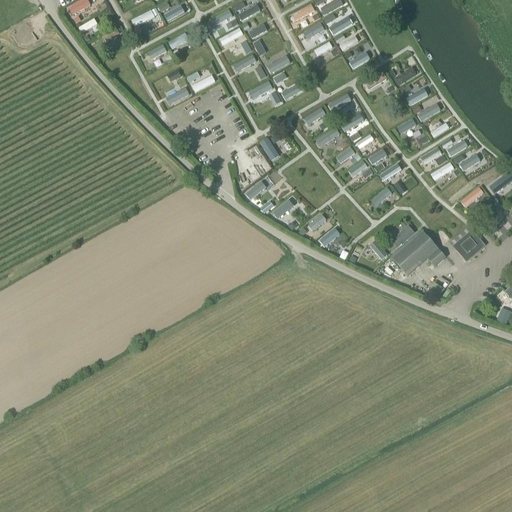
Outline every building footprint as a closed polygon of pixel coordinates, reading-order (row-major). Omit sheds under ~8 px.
[(89,0),(84,0),(68,7),(72,16),(92,7),(89,0)] [(324,17),(344,6),(340,0),(320,0),(316,2),(324,17)] [(232,6),(235,12),(246,7),(243,1),(232,6)] [(167,2),(159,7),(163,13),(171,8),(167,2)] [(295,22),(316,11),(312,4),(292,15),(295,22)] [(238,14),(241,21),(261,12),(258,5),(238,14)] [(164,15),(167,21),(186,13),(183,7),(164,15)] [(157,8),(132,20),(135,27),(160,15),(157,8)] [(211,27),(226,22),(229,29),(238,26),(232,10),(208,19),(211,27)] [(309,24),(320,18),(316,11),(306,17),(309,24)] [(334,15),(324,21),(326,25),(337,19),(334,15)] [(350,18),(329,27),(332,35),(353,26),(350,18)] [(83,34),(98,24),(95,19),(79,28),(83,34)] [(322,24),(298,36),(305,50),(326,39),(323,33),(326,32),(322,24)] [(249,31),(252,39),(268,33),(265,25),(249,31)] [(224,46),(244,35),(241,28),(220,39),(224,46)] [(105,40),(118,37),(117,30),(104,33),(105,40)] [(173,50),(194,38),(190,30),(169,43),(173,50)] [(340,47),(343,52),(360,42),(356,37),(340,47)] [(247,40),(241,44),(247,54),(253,51),(247,40)] [(315,50),(318,56),(334,48),(331,42),(315,50)] [(234,46),(238,56),(245,54),(241,43),(234,46)] [(152,61),(168,52),(164,45),(148,53),(152,61)] [(354,70),(371,59),(366,52),(349,63),(354,70)] [(254,54),(233,66),(237,74),(258,62),(254,54)] [(200,62),(183,68),(185,74),(202,68),(200,62)] [(172,63),(154,75),(158,81),(176,69),(172,63)] [(261,66),(255,69),(261,80),(267,77),(261,66)] [(398,87),(418,76),(413,68),(394,79),(398,87)] [(394,70),(389,72),(393,79),(398,77),(394,70)] [(274,78),(276,84),(288,78),(285,72),(274,78)] [(365,84),(370,91),(388,79),(383,72),(365,84)] [(190,82),(201,78),(199,73),(188,77),(190,82)] [(196,92),(216,84),(214,77),(193,85),(196,92)] [(183,80),(166,90),(170,96),(187,86),(183,80)] [(250,91),(253,99),(274,90),(271,82),(250,91)] [(286,101),(300,93),(296,86),(282,94),(286,101)] [(403,95),(412,90),(410,86),(401,90),(403,95)] [(274,89),(267,93),(276,106),(283,102),(274,89)] [(425,89),(406,99),(410,106),(429,96),(425,89)] [(336,118),(353,110),(350,104),(353,103),(348,94),(329,104),(336,118)] [(417,115),(421,122),(442,111),(438,104),(417,115)] [(413,109),(416,115),(423,111),(419,105),(413,109)] [(307,125),(327,117),(323,109),(304,117),(307,125)] [(349,130),(365,121),(361,114),(345,123),(349,130)] [(318,121),(322,131),(332,127),(328,117),(318,121)] [(413,119),(397,128),(401,135),(418,126),(413,119)] [(447,123),(431,133),(435,138),(450,128),(447,123)] [(337,128),(317,140),(321,147),(341,135),(337,128)] [(357,144),(360,150),(375,140),(371,135),(357,144)] [(421,146),(430,141),(427,135),(418,141),(421,146)] [(272,162),(280,157),(268,139),(260,144),(272,162)] [(451,139),(441,143),(443,148),(453,145),(451,139)] [(452,158),(469,147),(465,140),(448,151),(452,158)] [(341,165),(357,154),(351,147),(336,158),(341,165)] [(424,165),(443,155),(439,148),(420,158),(424,165)] [(373,166),(388,156),(383,149),(368,159),(373,166)] [(438,165),(447,161),(444,155),(435,159),(438,165)] [(462,155),(454,161),(457,165),(465,159),(462,155)] [(459,165),(463,172),(482,161),(478,155),(459,165)] [(353,178),(369,167),(365,161),(349,171),(353,178)] [(487,161),(468,174),(472,179),(491,167),(487,161)] [(397,163),(384,173),(388,179),(402,169),(397,163)] [(451,163),(431,175),(435,181),(455,169),(451,163)] [(371,169),(362,172),(364,177),(373,175),(371,169)] [(510,174),(499,181),(505,188),(511,182),(511,172),(510,174)] [(376,176),(361,187),(367,195),(382,184),(376,176)] [(464,176),(446,191),(452,197),(470,182),(464,176)] [(393,186),(402,182),(399,177),(390,182),(393,186)] [(251,201),(267,187),(262,181),(246,195),(251,201)] [(466,209),(485,194),(480,187),(461,202),(466,209)] [(377,208),(393,195),(388,188),(371,201),(377,208)] [(479,205),(483,211),(493,205),(489,199),(479,205)] [(289,200),(273,213),(277,219),(294,205),(289,200)] [(271,202),(261,209),(265,214),(275,206),(271,202)] [(323,215),(309,227),(314,232),(327,220),(323,215)] [(398,249),(416,233),(408,225),(391,241),(398,249)] [(326,248),(341,234),(335,227),(320,241),(326,248)] [(435,268),(445,259),(423,234),(393,260),(407,277),(427,260),(435,268)] [(478,253),(484,247),(474,235),(456,251),(466,263),(472,257),(469,253),(474,248),(478,253)] [(377,241),(371,245),(381,261),(388,256),(377,241)] [(436,303),(444,290),(434,283),(426,296),(436,303)] [(496,323),(496,324),(505,328),(506,326),(510,317),(500,313),(496,323)]
